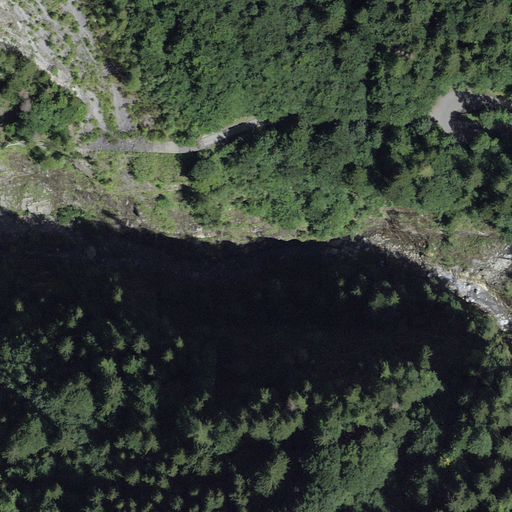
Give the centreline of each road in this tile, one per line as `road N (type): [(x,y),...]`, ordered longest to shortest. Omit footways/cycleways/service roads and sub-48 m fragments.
road 1 (track): [(0,153),(88,142),(181,145),(278,119),(444,115)]
road 2 (unclassified): [(511,106),(464,97),(444,105),(450,125),(511,130)]
